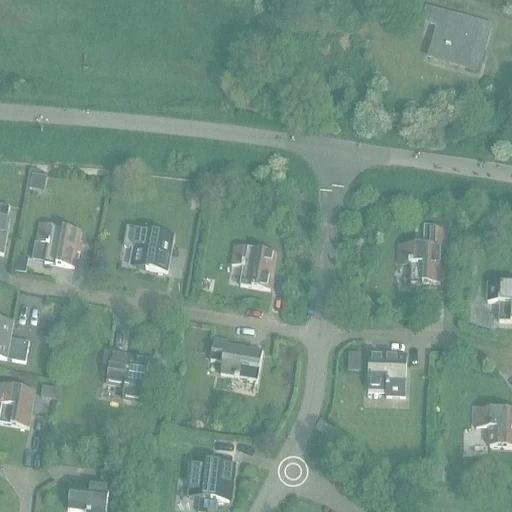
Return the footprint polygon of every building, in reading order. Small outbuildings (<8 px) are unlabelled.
[(478,73),(490,28),(427,11),(423,24),(442,29),(438,43),(434,42),(429,60),(478,73)] [(0,256),(3,257),(10,220),(7,220),(9,208),(0,206),(0,256)] [(73,270),(80,233),(39,225),(35,244),(47,246),(44,265),(73,270)] [(127,229),(123,248),(133,250),(130,268),(167,275),(173,237),(127,229)] [(440,286),(441,248),(399,247),(398,266),(410,266),(410,285),(440,286)] [(269,293),(276,255),(234,248),(231,267),(243,269),(240,287),(269,293)] [(511,324),(511,286),(488,285),(487,304),(499,305),(498,324),(511,324)] [(0,360),(25,365),(29,344),(10,341),(13,324),(0,322),(0,360)] [(257,383),(262,354),(225,347),(226,343),(214,341),(210,363),(222,365),(220,377),(257,383)] [(141,404),(149,363),(111,356),(106,385),(125,389),(122,401),(141,404)] [(405,400),(406,358),(368,356),(367,386),(386,387),(385,399),(405,400)] [(34,393),(0,387),(0,406),(2,407),(0,417),(0,425),(28,431),(34,393)] [(511,450),(511,412),(476,411),(475,431),(489,431),(489,450),(511,450)] [(229,504),(233,466),(191,461),(189,480),(201,482),(199,500),(229,504)] [(106,511),(109,488),(121,490),(123,475),(101,472),(99,487),(71,483),(67,511),(106,511)]
